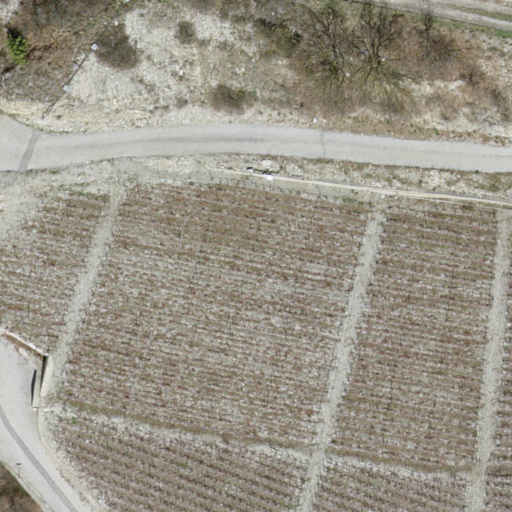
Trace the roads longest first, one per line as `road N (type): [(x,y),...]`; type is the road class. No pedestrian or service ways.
road 1 (track): [(511,160),(243,136),(0,153)]
road 2 (track): [(0,369),(1,428),(75,511)]
